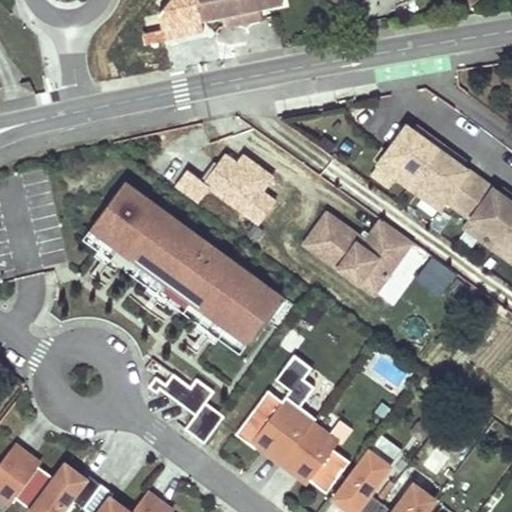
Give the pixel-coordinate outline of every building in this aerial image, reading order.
[(201,20),(196,0),(174,0),(162,17),(167,40),(203,33),(201,20)] [(227,29),(244,25),(238,0),(196,0),(201,20),(224,15),(227,29)] [(238,0),(244,25),(261,22),(259,8),(282,4),(280,0),(238,0)] [(366,0),(382,17),(401,0),(366,0)] [(393,176),(407,186),(439,142),(426,133),(423,137),(413,130),(405,124),(387,149),(383,155),(399,167),(393,176)] [(426,133),(416,126),(413,130),(423,137),(426,133)] [(439,142),(407,186),(421,197),(427,188),(444,200),(458,210),(480,179),(459,164),(449,156),(452,152),(439,142)] [(277,175),(243,151),(237,160),(225,151),(204,181),(187,169),(174,187),(198,203),(208,188),(259,223),(277,198),(266,190),(277,175)] [(463,160),(452,152),(449,156),(459,164),(463,160)] [(399,167),(383,155),(376,164),(393,176),(399,167)] [(285,293),(123,174),(89,221),(251,340),(285,293)] [(480,179),(458,210),(471,220),(488,232),(481,241),(495,251),(511,228),(511,201),(511,202),(501,194),(480,179)] [(444,200),(427,188),(421,197),(438,209),(444,200)] [(511,201),(511,196),(504,190),(501,194),(511,202),(511,201)] [(329,211),(303,245),(355,284),(366,270),(380,281),(412,239),(383,218),(367,239),(329,211)] [(488,232),(471,220),(465,228),(481,241),(488,232)] [(511,228),(495,251),(510,261),(511,258),(511,228)] [(412,275),(410,272),(425,253),(417,247),(381,290),(392,299),(412,275)] [(433,262),(422,276),(447,294),(457,280),(433,262)] [(370,296),(380,281),(366,270),(355,284),(370,296)] [(307,479),(309,476),(326,488),(349,456),(333,444),(338,437),(330,431),(314,419),(317,414),(301,402),(315,384),(302,374),(310,364),(298,354),(280,377),(293,387),(284,398),(282,396),(268,386),(236,429),(255,444),(257,442),(262,435),(273,444),(268,450),(294,469),(307,479)] [(161,387),(196,413),(206,399),(214,389),(199,377),(192,386),(175,374),(168,382),(159,374),(151,384),(159,390),(161,387)] [(221,419),(225,414),(206,399),(196,413),(184,428),(204,443),(221,419)] [(341,416),(330,431),(338,437),(342,440),(353,425),(341,416)] [(273,444),(262,435),(257,442),(268,450),(273,444)] [(24,449),(12,439),(0,454),(0,496),(7,501),(12,494),(28,506),(52,474),(35,461),(32,465),(19,455),(22,452),(24,449)] [(383,499),(371,490),(392,462),(371,446),(334,495),(350,506),(355,510),(352,511),(424,511),(437,496),(416,479),(394,508),(383,499)] [(32,465),(35,461),(22,452),(19,455),(32,465)] [(84,474),(63,459),(56,469),(77,484),(84,474)] [(56,469),(52,474),(28,506),(27,508),(31,511),(57,511),(69,496),(81,504),(100,480),(87,470),(84,474),(77,484),(56,469)] [(114,491),(100,480),(81,504),(91,511),(114,511),(104,504),(111,494),(114,491)] [(130,508),(127,511),(172,511),(170,510),(167,511),(165,511),(154,503),(157,500),(159,497),(146,487),(130,508)] [(127,511),(130,508),(111,494),(104,504),(114,511),(127,511)] [(167,511),(170,510),(157,500),(154,503),(165,511),(167,511)]
